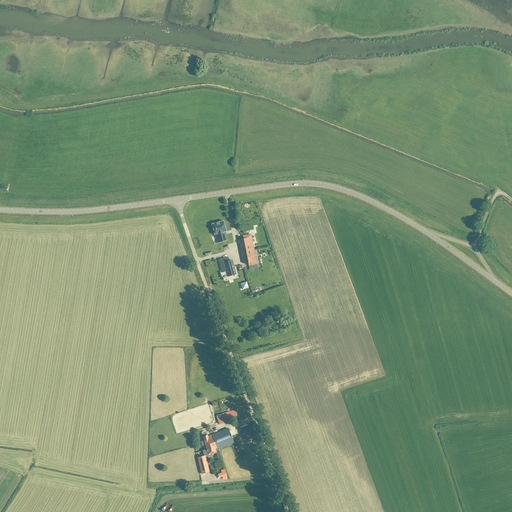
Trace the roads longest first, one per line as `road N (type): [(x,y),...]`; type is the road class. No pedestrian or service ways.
road 1 (tertiary): [(511,293),(394,213),(334,187),(177,199)]
road 2 (unclassified): [(177,199),(287,511)]
road 3 (tertiary): [(177,199),(82,211),(0,210)]
